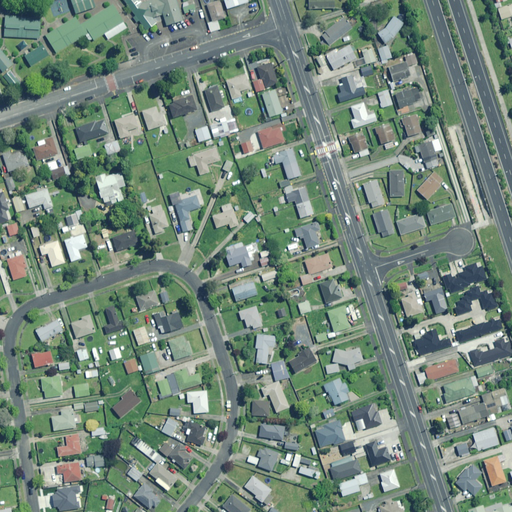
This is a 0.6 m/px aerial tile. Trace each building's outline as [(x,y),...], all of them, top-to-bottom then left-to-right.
[(50,0),(51,3),(61,0),(71,0),(76,13),(96,6),(94,0),(50,0)] [(185,20),(178,0),(155,0),(143,4),(139,0),(123,0),(147,32),(158,25),(154,19),(163,16),(167,26),(185,20)] [(217,21),(225,18),(220,0),(213,2),(207,4),(212,22),(207,23),(210,32),(220,30),(217,21)] [(223,0),(227,9),(248,2),(247,0),(223,0)] [(334,9),(333,0),(308,0),(309,10),(334,9)] [(195,3),(184,7),(187,14),(198,11),(195,3)] [(127,21),(114,4),(84,25),(96,42),(127,21)] [(511,16),(508,7),(498,10),(501,20),(511,16)] [(42,18),(6,16),(5,37),(41,39),(42,18)] [(89,33),(77,16),(47,37),(59,54),(89,33)] [(405,25),(396,16),(377,35),(386,44),(405,25)] [(352,29),(344,17),(326,31),(326,32),(321,36),(329,46),(352,29)] [(27,46),(23,41),(17,46),(21,51),(27,46)] [(333,72),(357,57),(350,44),(336,53),(334,50),(324,56),(333,72)] [(17,65),(0,45),(0,69),(5,75),(17,65)] [(52,56),(45,45),(27,56),(34,67),(52,56)] [(392,61),(388,46),(378,49),(382,64),(392,61)] [(354,61),(356,68),(376,62),(373,50),(361,53),(362,59),(354,61)] [(411,76),(408,66),(417,63),(414,54),(401,58),(402,63),(388,67),(393,82),(411,76)] [(264,89),(278,85),(271,63),(256,67),(260,80),(253,82),(256,93),(264,90),(264,89)] [(373,75),(370,66),(360,69),(363,78),(373,75)] [(24,83),(13,70),(6,77),(16,90),(24,83)] [(356,88),(352,75),(341,78),(343,84),(339,85),(341,93),(337,94),(340,103),(365,95),(363,86),(356,88)] [(250,89),(246,76),(226,82),(232,100),(241,97),(239,92),(250,89)] [(224,108),(218,87),(205,91),(211,112),(224,108)] [(421,99),(417,88),(395,94),(399,109),(418,103),(418,100),(421,99)] [(253,90),(246,92),(249,99),(255,97),(253,90)] [(282,113),(275,90),(262,94),(269,118),(282,113)] [(392,105),(387,91),(377,94),(382,108),(392,105)] [(197,111),(193,96),(168,103),(170,111),(173,118),(197,111)] [(367,116),(363,103),(351,107),(354,119),(351,121),(353,129),(376,121),(374,114),(367,116)] [(159,115),(156,107),(142,112),(148,131),(166,125),(162,114),(159,115)] [(138,128),(134,115),(114,121),(120,139),(129,136),(127,131),(138,128)] [(229,133),(226,122),(224,116),(212,120),(214,125),(210,126),(213,138),(229,133)] [(421,133),(415,116),(402,120),(407,137),(421,133)] [(108,134),(104,120),(75,129),(80,143),(108,134)] [(285,132),(283,125),(258,132),(263,149),(284,142),(281,133),(285,132)] [(392,141),(395,140),(390,125),(376,130),(381,145),(384,144),(386,150),(394,147),(392,141)] [(211,139),(207,127),(195,130),(199,143),(211,139)] [(368,149),(362,132),(348,137),(354,154),(358,152),(360,158),(370,154),(368,149)] [(58,155),(53,137),(37,142),(39,147),(33,148),(37,161),(58,155)] [(120,150),(117,141),(104,145),(107,154),(120,150)] [(253,151),(251,142),(241,144),(244,154),(253,151)] [(439,165),(432,142),(418,146),(426,170),(439,165)] [(92,155),(89,145),(73,150),(77,160),(92,155)] [(220,161),(215,148),(187,157),(191,168),(196,166),(200,176),(209,173),(207,165),(220,161)] [(301,176),(292,149),(273,156),(275,165),(282,163),(287,180),(301,176)] [(20,158),(18,150),(2,155),(8,172),(29,166),(26,156),(20,158)] [(67,166),(64,158),(44,165),(47,173),(50,172),(53,181),(70,175),(67,166)] [(233,163),(227,160),(222,170),(229,173),(233,163)] [(403,197),(403,171),(390,171),(390,197),(403,197)] [(125,186),(120,172),(103,178),(102,175),(94,177),(104,207),(118,202),(123,200),(119,188),(125,186)] [(443,181),(434,172),(416,191),(427,201),(441,186),(439,184),(443,181)] [(16,189),(12,177),(5,179),(9,192),(16,189)] [(384,204),(376,180),(363,185),(371,209),(384,204)] [(291,186),(283,189),(288,203),(294,201),(300,219),(313,214),(305,187),(293,191),(291,186)] [(53,207),(47,189),(25,196),(29,209),(43,204),(44,210),(53,207)] [(147,203),(145,193),(137,194),(139,204),(147,203)] [(175,205),(183,233),(193,230),(187,212),(202,208),(197,193),(180,198),(179,193),(169,196),(172,205),(174,204),(175,205)] [(24,210),(20,196),(12,199),(16,213),(24,210)] [(239,226),(231,203),(221,207),(223,213),(214,216),(218,228),(228,224),(230,229),(239,226)] [(455,218),(451,204),(426,212),(430,226),(455,218)] [(168,227),(161,205),(152,208),(152,205),(146,207),(155,234),(163,232),(162,229),(168,227)] [(84,219),(81,210),(75,212),(78,221),(84,219)] [(116,223),(111,210),(105,212),(109,225),(116,223)] [(394,234),(387,210),(372,214),(379,239),(394,234)] [(256,218),(250,212),(243,219),(249,225),(256,218)] [(425,228),(421,214),(396,222),(401,235),(425,228)] [(297,239),(299,238),(300,240),(303,239),(306,249),(320,244),(315,232),(320,231),(317,222),(294,230),(297,239)] [(19,233),(16,224),(6,227),(9,237),(19,233)] [(112,234),(111,229),(101,231),(103,238),(108,237),(107,235),(112,234)] [(139,245),(134,231),(112,238),(117,252),(139,245)] [(87,248),(83,235),(64,241),(71,262),(81,259),(78,250),(87,248)] [(65,263),(58,241),(39,247),(42,256),(47,254),(52,267),(65,263)] [(245,246),(243,242),(223,249),(229,267),(241,263),(242,268),(251,265),(250,262),(254,260),(253,257),(256,256),(254,253),(258,252),(255,242),(245,246)] [(302,254),(298,242),(287,245),(291,258),(302,254)] [(25,262),(22,251),(10,255),(11,259),(7,260),(13,281),(27,276),(23,263),(25,262)] [(310,275),(331,268),(327,254),(304,261),(309,275),(300,277),(303,286),(313,283),(310,275)] [(270,264),(268,258),(260,260),(262,267),(270,264)] [(279,277),(277,270),(261,276),(263,282),(279,277)] [(475,292),(468,270),(460,273),(463,282),(456,284),(460,297),(475,292)] [(429,279),(427,272),(417,275),(419,282),(429,279)] [(344,277),(338,279),(343,297),(350,294),(344,277)] [(339,299),(333,280),(319,284),(326,304),(339,299)] [(405,281),(392,286),(395,293),(408,289),(405,281)] [(257,295),(253,282),(231,289),(236,302),(257,295)] [(448,311),(441,288),(423,293),(426,302),(431,300),(435,314),(448,311)] [(159,305),(154,291),(136,297),(140,311),(159,305)] [(169,301),(167,292),(160,294),(163,303),(169,301)] [(407,295),(408,297),(401,300),(406,318),(422,312),(420,305),(422,305),(421,300),(417,301),(414,293),(407,295)] [(487,304),(484,294),(473,298),(477,307),(487,304)] [(311,312),(308,302),(298,304),(301,315),(311,312)] [(118,322),(113,306),(105,309),(110,325),(104,326),(106,334),(124,329),(122,321),(118,322)] [(262,326),(256,306),(238,312),(241,320),(244,320),(247,328),(252,326),(253,329),(262,326)] [(347,314),(345,306),(327,312),(334,333),(350,328),(345,314),(347,314)] [(165,316),(163,310),(153,313),(160,335),(183,328),(178,312),(165,316)] [(477,324),(474,313),(464,316),(467,327),(477,324)] [(95,333),(89,315),(82,318),(83,320),(71,324),(76,339),(95,333)] [(63,331),(57,320),(36,332),(42,343),(63,331)] [(462,341),(456,322),(429,331),(432,340),(445,336),(448,344),(455,342),(455,343),(462,341)] [(149,342),(144,327),(133,331),(138,346),(149,342)] [(327,340),(325,333),(315,336),(317,343),(327,340)] [(276,337),(257,335),(256,349),(257,349),(256,363),(267,364),(267,355),(272,355),(272,348),(275,348),(276,337)] [(185,344),(183,337),(168,342),(174,361),(192,355),(188,343),(185,344)] [(483,347),(480,338),(470,341),(476,361),(480,360),(482,365),(503,358),(498,343),(483,347)] [(121,358),(118,348),(109,352),(112,361),(121,358)] [(316,362),(309,349),(288,361),(295,374),(316,362)] [(362,361),(359,349),(347,352),(335,349),(332,362),(347,366),(348,371),(355,369),(354,363),(362,361)] [(88,359),(86,350),(77,352),(80,361),(88,359)] [(53,364),(51,352),(32,356),(35,368),(53,364)] [(160,371),(154,352),(140,357),(145,375),(160,371)] [(171,360),(169,353),(161,356),(162,362),(171,360)] [(419,385),(429,382),(458,372),(454,359),(425,368),(426,372),(416,376),(419,385)] [(139,371),(135,360),(124,363),(128,375),(139,371)] [(289,378),(284,361),(271,364),(275,382),(289,378)] [(69,369),(68,362),(58,363),(60,371),(69,369)] [(339,372),(337,364),(326,366),(327,374),(339,372)] [(493,373),(490,365),(476,370),(478,378),(493,373)] [(185,367),(173,372),(179,390),(201,383),(198,373),(188,376),(185,367)] [(98,377),(97,370),(85,372),(86,378),(98,377)] [(61,395),(62,395),(59,374),(49,375),(50,377),(41,379),(43,392),(44,392),(45,399),(61,396),(61,395)] [(478,386),(475,376),(443,386),(445,393),(443,394),(446,403),(475,394),(473,387),(478,386)] [(342,385),(339,379),(323,386),(330,402),(332,401),(334,406),(349,400),(346,394),(350,392),(346,383),(342,385)] [(171,394),(167,380),(157,383),(162,397),(171,394)] [(289,408),(278,382),(261,389),(264,397),(269,395),(276,413),(289,408)] [(94,395),(92,383),(74,386),(75,398),(94,395)] [(509,404),(504,389),(481,396),(483,403),(458,411),(463,425),(499,413),(497,408),(509,404)] [(140,402),(130,390),(121,398),(122,399),(112,408),(121,419),(140,402)] [(208,413),(206,391),(187,393),(188,403),(193,403),(194,414),(208,413)] [(270,401),(252,401),(252,416),(270,416),(270,401)] [(98,411),(96,402),(84,404),(85,412),(98,411)] [(382,424),(375,404),(351,412),(354,422),(362,420),(365,430),(382,424)] [(335,416),(332,409),(322,413),(325,420),(335,416)] [(73,416),(73,410),(61,411),(62,416),(51,418),(53,431),(75,428),(75,424),(81,423),(80,415),(73,416)] [(461,426),(457,414),(446,418),(450,429),(461,426)] [(178,423),(168,419),(162,432),(171,437),(178,423)] [(202,436),(205,426),(189,421),(186,429),(187,429),(185,434),(188,435),(186,441),(202,446),(205,437),(202,436)] [(284,427),(261,425),(260,439),(283,441),(284,427)] [(511,440),(511,425),(510,427),(511,430),(503,433),(507,443),(511,440)] [(110,434),(109,427),(91,429),(92,437),(110,434)] [(362,438),(358,427),(346,431),(349,442),(362,438)] [(499,445),(494,428),(473,435),(478,451),(499,445)] [(82,443),(80,434),(71,436),(73,446),(57,448),(58,457),(81,454),(80,443),(82,443)] [(375,441),(364,444),(372,467),(390,461),(385,446),(378,449),(375,441)] [(157,464),(162,458),(142,442),(138,448),(156,463),(148,473),(156,480),(155,481),(167,491),(177,480),(157,464)] [(297,451),(298,444),(286,442),(285,449),(297,451)] [(173,449),(166,443),(159,451),(167,457),(173,449)] [(469,453),(466,443),(456,446),(459,456),(469,453)] [(186,450),(180,445),(169,457),(185,470),(190,464),(187,461),(191,457),(184,451),(186,450)] [(279,453),(260,446),(257,457),(261,458),(258,467),(272,472),(279,453)] [(299,455),(296,454),(292,466),(298,468),(301,459),(298,458),(299,455)] [(108,466),(106,455),(86,458),(87,467),(94,466),(94,468),(108,466)] [(506,482),(500,463),(504,461),(502,455),(498,457),(483,461),(492,487),(506,482)] [(258,459),(249,456),(247,462),(256,465),(258,459)] [(361,472),(357,459),(329,468),(334,481),(361,472)] [(81,480),(78,462),(56,466),(58,474),(63,474),(64,483),(81,480)] [(468,471),(467,470),(459,478),(461,479),(456,484),(464,492),(467,490),(474,496),(482,488),(475,480),(482,474),(474,466),(468,471)] [(142,475),(132,467),(127,474),(136,482),(142,475)] [(320,473),(300,467),(298,473),(318,479),(320,473)] [(399,487),(393,470),(380,475),(382,482),(381,483),(384,493),(399,487)] [(358,486),(367,483),(365,474),(355,477),(355,479),(338,485),(342,497),(360,491),(358,486)] [(271,491),(253,477),(244,487),(256,496),(254,497),(266,507),(273,498),(268,494),(271,491)] [(151,490),(144,484),(134,497),(149,510),(153,506),(155,508),(161,501),(150,491),(151,490)] [(248,511),(250,510),(232,495),(222,507),(228,511),(248,511)] [(114,498),(102,496),(102,500),(107,501),(106,509),(112,510),(114,498)] [(77,511),(76,499),(58,500),(59,511),(77,511)] [(403,511),(400,500),(378,507),(377,507),(378,511),(403,511)]
